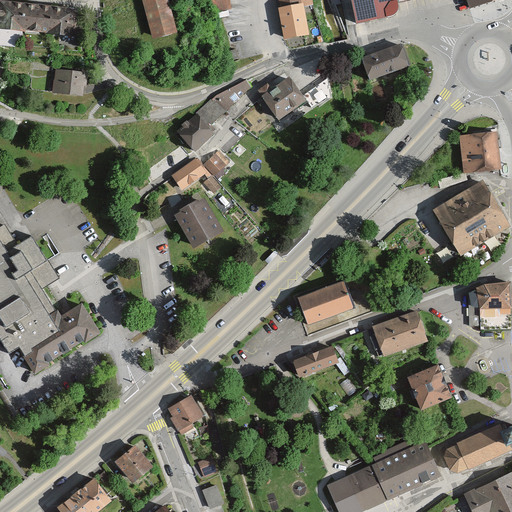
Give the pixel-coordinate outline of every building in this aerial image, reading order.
[(170,0),(142,0),(156,48),(182,40),(170,0)] [(303,0),(276,0),(285,43),(311,38),(303,0)] [(351,0),(357,27),(402,17),(398,0),(351,0)] [(467,0),(471,12),(509,0),(467,0)] [(78,11),(0,5),(0,34),(76,40),(78,11)] [(412,71),(404,47),(363,61),(370,84),(412,71)] [(88,75),(57,72),(55,95),(86,98),(88,75)] [(259,96),(280,124),(308,103),(289,78),(271,91),(269,89),(259,96)] [(217,98),(179,134),(197,155),(220,135),(214,127),(252,90),(248,83),(217,98)] [(497,129),(459,133),(463,171),(501,167),(497,129)] [(218,156),(206,166),(216,178),(228,167),(218,156)] [(206,174),(196,160),(172,178),(183,192),(206,174)] [(511,228),(483,183),(435,213),(463,258),(511,228)] [(205,201),(175,218),(194,251),(224,234),(205,201)] [(0,342),(8,356),(19,349),(37,377),(104,337),(84,304),(58,319),(43,295),(62,283),(48,261),(59,254),(44,229),(17,246),(0,217),(0,342)] [(346,283),(299,299),(309,327),(355,311),(346,283)] [(511,285),(480,286),(480,312),(511,311),(511,285)] [(419,314),(374,329),(384,359),(429,344),(419,314)] [(339,365),(333,348),(293,363),(299,380),(339,365)] [(453,400),(438,367),(409,380),(423,413),(453,400)] [(192,397),(169,410),(174,419),(170,421),(177,435),(204,419),(192,397)] [(509,448),(511,447),(511,430),(502,434),(500,430),(459,446),(448,450),(446,461),(449,469),(458,473),(511,452),(509,448)] [(442,478),(426,443),(373,467),(387,502),(442,478)] [(151,463),(134,445),(118,459),(135,478),(151,463)] [(213,456),(198,462),(206,481),(221,475),(213,456)] [(363,511),(387,502),(373,467),(328,485),(339,511),(363,511)] [(511,511),(511,474),(466,496),(473,511),(511,511)] [(90,511),(110,496),(95,477),(60,505),(65,511),(90,511)] [(218,486),(204,492),(211,511),(225,505),(218,486)]
